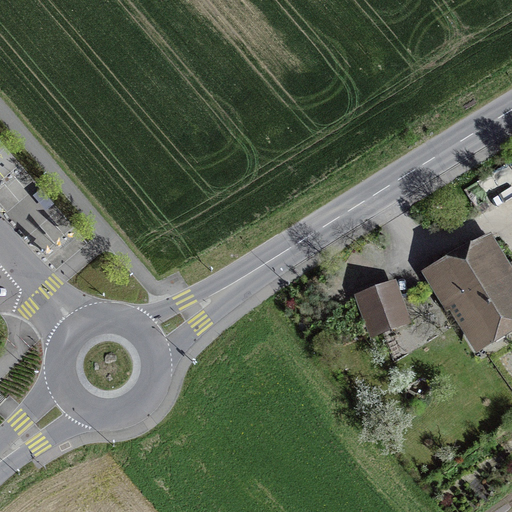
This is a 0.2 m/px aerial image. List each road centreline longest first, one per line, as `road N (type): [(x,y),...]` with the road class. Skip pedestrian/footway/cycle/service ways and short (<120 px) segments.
road 1 (tertiary): [(511,110),(148,338)]
road 2 (tertiary): [(71,396),(110,413),(137,403),(154,380),(148,338)]
